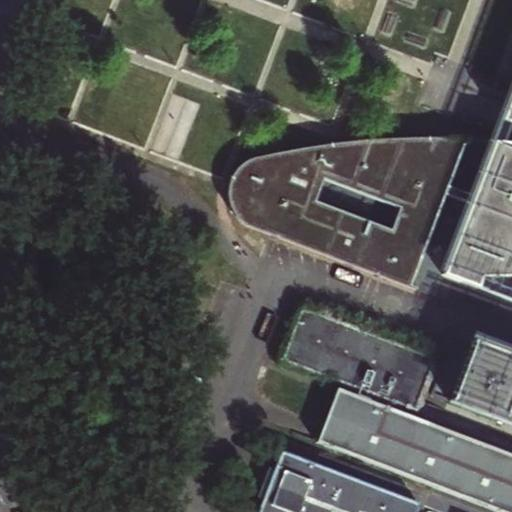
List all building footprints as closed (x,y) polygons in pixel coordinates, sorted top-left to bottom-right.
[(511,79),(501,107),(497,120),(511,126),(511,135),(509,143),(466,138),(421,137),(376,139),(331,143),(287,150),(251,158),(242,163),(235,170),(230,178),(227,192),(230,207),(235,216),(242,223),(251,228),(408,287),(445,194),(468,203),(441,274),(476,288),(480,277),(511,276),(511,79)] [(511,276),(480,277),(476,288),(511,301),(511,276)] [(511,511),(511,439),(431,408),(447,366),(320,323),(305,364),(350,380),(333,424),(325,444),(501,511),(511,511)] [(511,355),(473,341),(463,368),(450,402),(511,425),(511,355)] [(415,511),(419,504),(281,452),(258,511),(415,511)]
